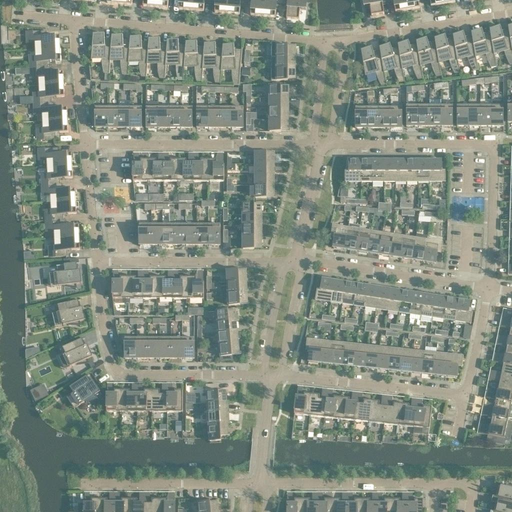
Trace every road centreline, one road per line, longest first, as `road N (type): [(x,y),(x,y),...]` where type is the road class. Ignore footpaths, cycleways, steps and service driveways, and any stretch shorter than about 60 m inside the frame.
road 1 (residential): [(325,142),(496,145),(489,288)]
road 2 (residential): [(272,381),(113,369),(96,262)]
road 3 (residential): [(325,42),(73,20)]
road 4 (residential): [(85,145),(323,142)]
road 5 (residential): [(96,262),(296,261)]
road 6 (residential): [(489,288),(296,261)]
road 7 (residential): [(272,381),(465,395)]
road 8 (residential): [(433,485),(258,485)]
road 9 (residential): [(85,484),(258,485)]
road 10 (residential): [(511,13),(343,40)]
road 11 (residential): [(296,261),(283,270),(265,364),(272,381)]
road 12 (residential): [(85,145),(73,20)]
road 13 (residential): [(272,381),(282,372),(296,261)]
road 14 (residential): [(296,261),(323,142)]
